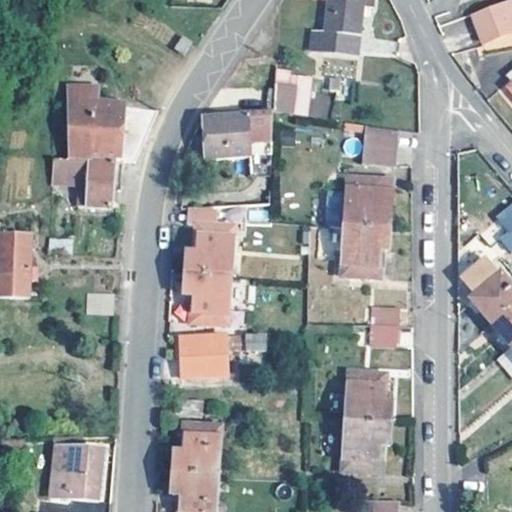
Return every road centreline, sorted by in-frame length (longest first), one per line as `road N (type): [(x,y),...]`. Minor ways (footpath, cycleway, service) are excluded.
road 1 (residential): [(256,0),(176,118),(158,198),(136,511)]
road 2 (residential): [(451,90),(437,146),(437,511)]
